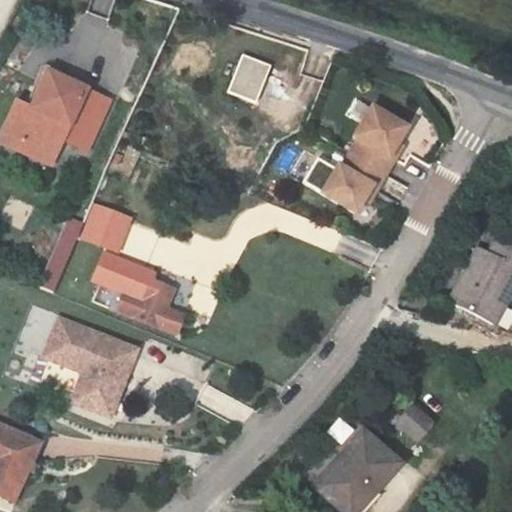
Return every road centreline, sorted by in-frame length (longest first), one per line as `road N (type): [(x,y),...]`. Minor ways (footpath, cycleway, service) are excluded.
road 1 (unclassified): [(499,92),(370,313),(316,384),(180,511)]
road 2 (secondary): [(499,92),(215,0)]
